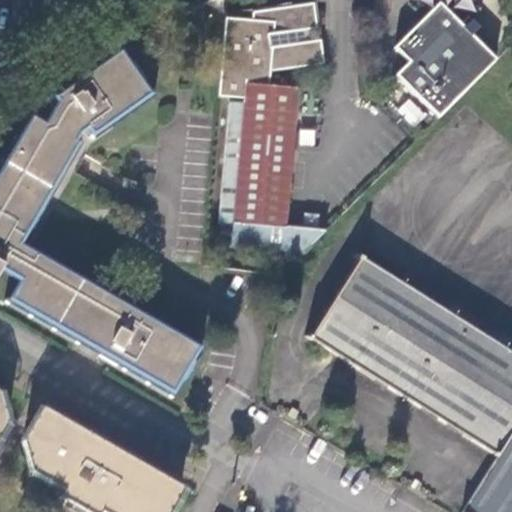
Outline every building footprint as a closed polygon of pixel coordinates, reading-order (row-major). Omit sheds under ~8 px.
[(304,251),(325,231),(285,228),(297,94),(298,88),(269,85),(270,73),(323,65),(320,42),(306,44),(304,32),(317,30),(313,5),(300,7),(296,8),(294,9),(291,13),(290,18),(275,17),(276,10),(252,14),(251,22),(225,20),(218,97),(230,98),(244,99),(235,204),(231,245),(304,251)] [(495,61),(438,5),(394,50),(408,64),(395,78),(436,120),(495,61)] [(198,346),(20,245),(75,145),(72,143),(74,137),(84,129),(91,139),(150,93),(120,49),(52,97),(55,103),(44,123),(30,117),(0,169),(0,271),(18,281),(7,300),(171,394),(198,346)] [(219,202),(235,204),(244,99),(230,98),(219,202)] [(409,98),(397,110),(414,127),(426,115),(409,98)] [(511,355),(362,260),(309,341),(497,459),(511,433),(511,355)] [(22,442),(33,474),(63,491),(60,498),(84,511),(171,511),(180,496),(177,487),(47,412),(38,415),(22,442)] [(511,511),(511,433),(497,459),(464,511),(511,511)]
